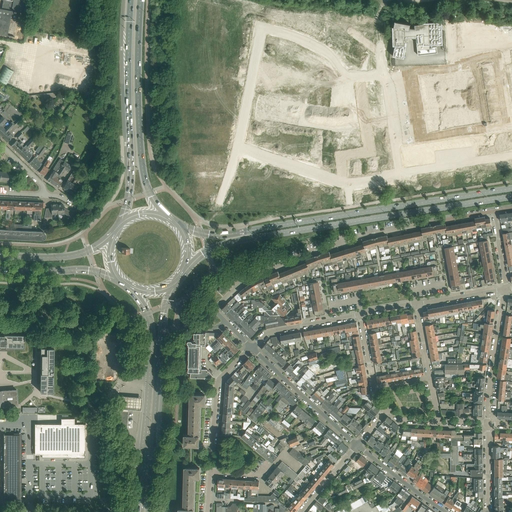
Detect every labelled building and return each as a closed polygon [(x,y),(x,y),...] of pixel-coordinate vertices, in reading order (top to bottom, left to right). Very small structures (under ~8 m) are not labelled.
[(0,33),(7,35),(9,33),(11,18),(17,19),(26,6),(27,0),(25,0),(2,0),(2,8),(0,7),(0,33)] [(410,24),(395,21),(393,27),(392,27),(393,46),(395,46),(393,56),(404,58),(407,42),(408,38),(416,38),(418,55),(437,53),(436,46),(433,47),(432,45),(443,44),(442,22),(422,23),(422,24),(414,25),(415,28),(410,28),(410,24)] [(0,73),(0,80),(7,85),(14,72),(4,66),(0,73)] [(374,154),(343,159),(346,176),(393,168),(391,151),(379,80),(363,83),(374,154)] [(0,135),(2,137),(8,131),(13,125),(14,124),(12,122),(5,129),(3,128),(6,125),(5,124),(7,121),(2,116),(0,117),(0,135)] [(16,122),(13,125),(8,131),(2,137),(7,142),(13,135),(10,133),(19,125),(16,122)] [(191,130),(184,129),(185,136),(185,137),(186,137),(187,137),(186,137),(187,138),(188,143),(188,144),(189,145),(191,151),(192,152),(192,153),(194,157),(196,160),(196,161),(197,162),(199,164),(200,165),(200,166),(201,167),(202,168),(204,171),(205,172),(206,172),(207,173),(207,174),(208,174),(208,175),(211,177),(212,178),(213,179),(214,179),(214,180),(215,180),(218,182),(219,183),(218,184),(222,187),(226,174),(224,172),(223,172),(221,170),(220,170),(218,168),(215,166),(215,165),(213,163),(212,163),(210,160),(208,157),(206,154),(204,151),(202,148),(201,145),(201,144),(200,141),(199,141),(199,138),(199,137),(198,137),(198,138),(197,138),(196,138),(195,138),(195,137),(194,136),(194,135),(193,131),(191,130)] [(23,147),(18,153),(26,161),(32,155),(31,154),(32,152),(28,148),(29,148),(28,147),(32,143),(34,142),(35,140),(32,138),(31,139),(23,147)] [(11,146),(18,153),(23,147),(21,146),(23,144),(20,141),(18,142),(16,140),(11,146)] [(33,159),(29,163),(36,170),(41,164),(35,158),(38,155),(40,156),(46,147),(43,145),(42,146),(38,152),(37,153),(38,153),(36,155),(33,159)] [(47,180),(50,183),(55,176),(56,176),(58,173),(57,173),(64,161),(60,158),(50,173),(51,173),(47,180)] [(47,159),(39,172),(44,175),(48,168),(46,167),(50,161),(50,160),(49,159),(49,160),(47,159)] [(50,183),(58,187),(63,180),(60,178),(65,170),(68,172),(71,166),(64,161),(57,173),(58,173),(56,176),(55,176),(50,183)] [(0,171),(0,180),(8,181),(12,182),(12,179),(14,178),(14,176),(13,175),(9,175),(9,172),(0,171)] [(63,187),(68,190),(72,183),(70,182),(75,173),(72,172),(63,187)] [(78,175),(72,183),(68,190),(73,193),(75,190),(77,187),(75,185),(80,177),(78,175)] [(6,209),(15,209),(15,201),(7,201),(6,209)] [(15,209),(23,210),(24,202),(15,201),(15,209)] [(32,214),(32,210),(32,202),(24,202),(23,210),(27,210),(27,213),(32,214)] [(33,220),(40,221),(41,207),(42,203),(32,202),(32,210),(34,210),(34,214),(33,220)] [(58,214),(57,204),(51,205),(51,208),(46,208),(44,217),(44,218),(52,217),(52,214),(58,213),(58,214)] [(57,204),(58,214),(64,213),(70,217),(74,211),(70,209),(69,211),(64,208),(63,205),(62,205),(62,204),(57,205),(57,204)] [(506,213),(499,214),(500,216),(500,221),(503,221),(504,224),(505,224),(505,225),(506,228),(502,228),(503,232),(509,231),(508,226),(507,220),(506,213)] [(440,225),(433,226),(434,233),(436,233),(437,236),(442,235),(441,232),(440,225)] [(432,233),(433,233),(434,233),(433,226),(432,226),(426,227),(427,234),(428,238),(429,241),(434,240),(432,233)] [(0,237),(41,240),(42,240),(43,240),(43,239),(44,239),(45,239),(45,238),(45,237),(46,236),(45,235),(45,234),(45,233),(44,233),(44,232),(43,232),(43,231),(42,231),(41,231),(0,229),(0,237)] [(511,232),(503,234),(504,240),(510,239),(511,238),(511,232)] [(377,238),(375,238),(376,245),(378,245),(379,248),(384,247),(382,237),(377,238)] [(374,246),(376,245),(375,238),(373,239),(367,240),(370,250),(375,249),(374,246)] [(177,242),(164,245),(165,250),(178,247),(177,242)] [(343,264),(342,261),(339,251),(335,253),(337,262),(338,263),(338,265),(343,264)] [(333,264),(329,252),(324,253),(327,263),(328,266),(333,264)] [(338,263),(337,262),(335,253),(330,254),(329,253),(329,252),(333,264),(338,263)] [(327,263),(324,253),(319,255),(317,256),(320,262),(322,261),(322,265),(327,263)] [(314,268),(318,266),(318,263),(319,263),(320,262),(317,256),(316,256),(314,257),(310,258),(314,268)] [(122,261),(124,265),(132,261),(129,257),(122,261)] [(306,260),(305,260),(306,263),(307,262),(310,270),(314,268),(310,258),(306,260)] [(306,263),(302,264),(306,274),(311,272),(310,270),(307,262),(306,263)] [(301,276),(306,274),(302,264),(297,266),(301,276)] [(297,266),(293,268),(296,278),(301,276),(297,266)] [(292,280),(296,278),(293,268),(288,270),(292,280)] [(288,270),(283,272),(287,281),(292,280),(288,270)] [(383,275),(382,275),(383,284),(387,283),(387,284),(390,283),(389,274),(388,270),(385,271),(385,272),(383,273),(383,275)] [(278,271),(273,273),(277,283),(281,281),(282,281),(279,274),(278,271)] [(283,272),(279,274),(282,281),(281,281),(282,283),(283,283),(287,281),(283,272)] [(273,273),(268,275),(273,287),(272,285),(277,283),(273,273)] [(377,273),(374,274),(375,276),(376,286),(380,285),(383,284),(382,275),(380,275),(380,273),(377,274),(377,273)] [(352,290),(355,290),(353,280),(350,281),(349,274),(347,275),(348,279),(350,290),(351,290),(352,290)] [(273,287),(268,275),(269,278),(265,279),(269,289),(273,287)] [(336,276),(337,279),(337,281),(339,292),(341,292),(344,292),(343,282),(339,283),(339,280),(338,276),(336,276)] [(481,280),(481,281),(482,286),(488,285),(492,284),(492,283),(495,282),(495,281),(496,281),(495,277),(486,279),(481,280)] [(256,280),(260,288),(263,287),(265,291),(268,290),(263,278),(260,279),(259,279),(257,280),(256,280)] [(332,286),(332,290),(334,289),(334,293),(335,293),(336,293),(339,293),(339,292),(337,281),(337,279),(331,280),(332,286)] [(260,288),(256,280),(256,281),(253,282),(250,284),(255,291),(259,289),(260,288)] [(451,285),(451,289),(452,289),(452,290),(456,290),(456,291),(460,290),(466,289),(465,283),(460,284),(451,285)] [(255,292),(255,291),(250,284),(247,286),(244,288),(247,293),(251,291),(253,294),(255,292)] [(249,293),(247,293),(244,288),(242,289),(241,291),(239,292),(237,294),(241,298),(243,297),(245,295),(247,296),(251,296),(249,293)] [(270,315),(279,315),(283,319),(288,324),(303,322),(303,321),(302,321),(300,308),(298,308),(298,312),(295,313),(295,315),(288,317),(286,314),(292,308),(290,306),(280,294),(272,297),(271,298),(276,304),(272,307),(275,310),(265,310),(266,311),(270,315)] [(221,309),(225,313),(232,307),(230,306),(235,301),(233,298),(221,309)] [(491,298),(477,300),(479,311),(481,312),(483,309),(482,302),(488,301),(488,304),(491,302),(493,300),(491,298)] [(237,301),(232,307),(225,313),(229,317),(235,310),(234,309),(240,304),(237,301)] [(233,321),(240,315),(246,309),(244,306),(238,313),(236,311),(235,310),(229,317),(233,321)] [(246,309),(233,321),(237,325),(243,318),(250,312),(246,309)] [(310,316),(310,317),(316,316),(320,315),(320,314),(324,313),(323,312),(324,312),(323,309),(309,311),(310,316)] [(407,313),(399,314),(402,326),(403,334),(406,333),(404,323),(408,322),(407,315),(407,313)] [(243,318),(237,325),(241,329),(247,322),(252,317),(250,315),(245,320),(243,318)] [(259,320),(258,321),(261,323),(265,323),(266,329),(268,328),(279,326),(278,319),(283,319),(279,315),(270,315),(264,316),(263,316),(261,316),(261,320),(259,320)] [(390,316),(391,324),(392,324),(393,323),(393,326),(395,326),(396,331),(398,331),(395,315),(390,316)] [(383,317),(384,325),(391,324),(390,316),(383,317)] [(247,322),(241,329),(245,333),(258,321),(256,318),(249,325),(247,323),(247,322)] [(258,321),(245,333),(250,338),(256,332),(254,330),(261,323),(258,321)] [(357,322),(345,324),(346,332),(347,336),(359,334),(357,322)] [(473,326),(473,329),(483,331),(483,333),(491,334),(492,329),(477,326),(474,326),(473,326)] [(191,340),(189,340),(188,358),(190,359),(190,361),(188,361),(190,361),(190,363),(188,363),(188,367),(190,367),(189,369),(188,369),(188,372),(192,372),(192,374),(190,374),(190,377),(204,378),(204,377),(207,377),(207,378),(210,378),(213,375),(209,371),(207,371),(207,369),(201,369),(201,372),(199,372),(200,345),(194,344),(194,343),(201,344),(201,347),(205,347),(205,342),(206,332),(194,332),(194,337),(191,337),(191,340)] [(301,332),(294,333),(295,341),(302,340),(301,332)] [(219,341),(212,348),(214,350),(226,337),(222,333),(217,338),(219,341)] [(294,333),(287,335),(288,342),(295,341),(294,333)] [(0,349),(0,350),(0,348),(5,348),(5,350),(13,350),(13,347),(14,348),(24,348),(24,335),(0,334),(0,349)] [(280,336),(277,336),(279,345),(281,345),(282,344),(282,343),(288,342),(287,335),(280,336)] [(226,337),(214,350),(216,352),(220,348),(221,349),(224,346),(227,343),(228,344),(231,341),(230,341),(226,337)] [(226,348),(222,353),(224,355),(234,345),(231,341),(228,344),(227,343),(224,346),(225,347),(226,348)] [(266,353),(271,348),(266,343),(261,349),(266,353)] [(233,355),(239,349),(234,345),(224,355),(222,356),(220,359),(222,362),(224,364),(227,361),(225,359),(231,353),(233,355)] [(316,353),(308,356),(310,361),(315,359),(319,358),(341,351),(340,349),(339,346),(327,349),(328,353),(325,353),(321,354),(317,356),(316,353)] [(38,356),(38,369),(40,369),(40,392),(53,392),(54,348),(41,347),(40,356),(38,356)] [(266,353),(271,358),(276,353),(271,348),(266,353)] [(471,348),(470,351),(472,351),(474,352),(474,354),(480,355),(480,356),(488,357),(489,351),(474,348),(471,348)] [(271,358),(276,363),(281,357),(276,353),(271,358)] [(217,354),(214,357),(211,358),(217,366),(222,362),(220,359),(217,354)] [(487,362),(488,357),(480,356),(474,355),(472,354),(470,364),(485,364),(485,362),(487,362)] [(276,363),(281,368),(281,367),(286,362),(281,357),(276,363)] [(241,371),(240,372),(241,373),(252,362),(248,359),(242,365),(243,365),(244,366),(240,370),(241,371)] [(284,370),(289,375),(300,364),(301,362),(298,360),(292,367),(289,365),(284,370)] [(241,373),(239,375),(242,378),(247,373),(246,372),(248,370),(250,371),(252,368),(253,369),(255,367),(254,366),(255,365),(252,362),(241,373)] [(339,363),(322,367),(323,374),(335,370),(341,369),(339,363)] [(358,367),(348,369),(349,372),(354,371),(365,369),(364,363),(358,364),(357,365),(358,367)] [(289,375),(293,379),(298,373),(296,371),(302,365),(300,364),(289,375)] [(459,364),(457,364),(456,364),(448,364),(443,364),(443,369),(445,369),(445,370),(445,373),(445,374),(457,373),(457,369),(464,369),(464,364),(462,364),(459,364)] [(260,365),(259,367),(255,371),(258,374),(255,377),(251,373),(246,381),(245,382),(242,386),(247,389),(248,387),(253,380),(255,382),(254,383),(255,384),(263,374),(262,373),(266,372),(267,371),(266,370),(260,365)] [(396,366),(393,367),(393,370),(394,373),(395,380),(401,379),(400,372),(399,371),(397,371),(396,366)] [(293,379),(296,382),(308,370),(306,368),(300,375),(298,373),(293,379)] [(338,376),(338,380),(347,378),(346,372),(345,370),(344,368),(336,370),(337,376),(338,376)] [(309,369),(308,370),(296,382),(300,385),(306,380),(309,379),(314,374),(309,369)] [(257,385),(263,379),(266,381),(269,378),(272,375),(267,371),(266,372),(262,373),(263,374),(255,384),(257,385)] [(238,382),(239,383),(240,382),(243,379),(239,375),(237,377),(234,374),(231,376),(238,383),(238,382)] [(351,378),(349,378),(350,384),(356,383),(367,381),(366,375),(366,374),(360,375),(361,376),(357,377),(358,379),(351,380),(351,378)] [(226,382),(234,386),(235,386),(236,385),(237,384),(238,383),(231,376),(230,377),(229,378),(226,382)] [(270,390),(275,384),(269,378),(266,381),(266,383),(259,391),(257,394),(255,396),(258,399),(260,397),(268,388),(270,390)] [(300,385),(305,390),(312,382),(309,379),(306,380),(300,385)] [(276,390),(278,392),(279,394),(285,387),(279,381),(276,385),(273,388),(276,390)] [(316,381),(312,382),(305,390),(310,394),(315,388),(313,387),(317,382),(316,381)] [(360,388),(359,388),(359,391),(362,390),(362,394),(369,393),(368,386),(361,387),(361,388),(360,388)] [(285,387),(279,394),(280,395),(276,400),(278,402),(288,390),(285,387)] [(311,396),(316,400),(323,392),(321,390),(321,389),(319,387),(311,396)] [(320,404),(326,398),(325,398),(324,396),(325,395),(329,391),(326,389),(323,392),(316,400),(320,404)] [(0,405),(17,404),(16,390),(13,390),(5,390),(5,391),(5,393),(0,393),(0,405)] [(288,390),(278,402),(274,406),(280,412),(287,404),(287,405),(290,402),(293,405),(295,403),(298,400),(288,390)] [(357,392),(355,393),(356,394),(358,397),(366,399),(368,400),(371,403),(369,393),(362,394),(361,394),(361,393),(358,394),(357,392)] [(326,398),(320,404),(324,407),(335,395),(332,393),(327,399),(326,398)] [(324,407),(327,410),(332,404),(331,403),(339,395),(337,393),(335,395),(324,407)] [(190,405),(198,405),(205,405),(205,395),(201,395),(194,394),(194,395),(190,394),(189,401),(190,401),(190,405)] [(120,404),(120,408),(128,408),(142,409),(143,396),(121,395),(120,404)] [(251,402),(243,411),(244,412),(245,413),(252,404),(254,405),(257,402),(256,401),(258,399),(255,396),(251,402)] [(266,409),(270,404),(274,399),(270,396),(265,402),(262,400),(253,411),(249,416),(255,421),(266,409)] [(352,401),(347,406),(349,408),(349,407),(356,399),(355,397),(352,401)] [(332,404),(327,410),(330,413),(341,401),(339,399),(334,405),(332,404)] [(248,400),(243,408),(241,410),(243,412),(244,412),(243,411),(251,402),(248,400)] [(368,400),(365,404),(371,408),(377,413),(380,410),(371,403),(368,400)] [(341,401),(330,413),(333,416),(339,410),(338,409),(343,403),(341,401)] [(118,410),(119,408),(119,403),(116,403),(114,403),(113,415),(115,415),(118,415),(117,420),(123,430),(124,431),(125,431),(126,431),(126,430),(127,430),(127,429),(127,421),(128,411),(118,410)] [(189,420),(199,420),(199,417),(200,417),(200,409),(198,409),(198,405),(190,405),(190,408),(189,408),(189,416),(189,420)] [(297,417),(298,416),(303,410),(297,405),(291,413),(297,417)] [(339,410),(333,416),(338,420),(339,419),(349,408),(347,406),(343,410),(341,412),(339,410)] [(349,408),(339,419),(347,425),(352,419),(346,415),(347,413),(356,414),(361,408),(349,407),(349,408)] [(371,408),(368,411),(368,412),(374,416),(377,413),(371,408)] [(303,410),(298,416),(302,420),(301,421),(303,423),(310,416),(303,410)] [(310,416),(303,423),(298,426),(301,429),(305,425),(306,426),(308,424),(313,429),(315,427),(318,423),(310,416)] [(389,427),(392,423),(393,421),(387,416),(382,422),(388,427),(389,427)] [(272,417),(268,422),(280,432),(284,428),(284,427),(281,424),(280,423),(275,420),(272,417)] [(35,424),(35,429),(35,430),(35,435),(35,441),(35,442),(35,448),(35,454),(38,454),(41,454),(41,457),(70,457),(70,454),(74,454),(80,454),(81,454),(81,435),(81,430),(84,430),(85,430),(84,430),(84,429),(84,424),(85,424),(84,424),(80,424),(74,424),(74,418),(68,418),(67,418),(61,418),(61,419),(67,419),(67,424),(64,424),(64,423),(64,424),(61,424),(55,424),(54,424),(48,424),(42,424),(41,424),(37,424),(35,424)] [(347,425),(352,430),(359,423),(360,421),(358,419),(356,421),(353,418),(352,419),(347,425)] [(189,435),(199,435),(199,432),(199,424),(199,420),(189,420),(189,424),(189,432),(189,435)] [(320,435),(326,428),(319,421),(318,423),(315,427),(313,429),(320,435)] [(362,426),(359,423),(352,430),(358,435),(368,423),(366,421),(362,426)] [(393,421),(392,423),(389,427),(392,429),(390,431),(392,434),(399,426),(393,421)] [(403,428),(403,430),(402,434),(402,436),(409,436),(410,435),(411,435),(411,428),(410,428),(403,428)] [(253,433),(248,429),(241,437),(246,441),(253,433)] [(322,445),(333,432),(329,429),(323,436),(325,437),(320,443),(322,445)] [(464,438),(482,438),(482,430),(479,430),(477,430),(477,432),(474,432),(474,435),(464,435),(456,435),(456,432),(456,430),(452,430),(451,437),(451,438),(464,438)] [(336,434),(333,432),(322,445),(323,446),(329,440),(330,441),(336,434)] [(4,433),(3,433),(3,503),(4,503),(4,502),(17,502),(19,502),(19,449),(19,434),(4,434),(4,433)] [(255,435),(253,433),(246,441),(251,445),(257,438),(259,436),(257,435),(255,435)] [(331,442),(327,448),(328,449),(339,437),(336,434),(330,441),(331,442)] [(199,435),(189,435),(184,435),(184,445),(188,446),(195,446),(199,446),(199,435)] [(259,436),(257,438),(251,445),(256,449),(262,442),(264,440),(259,436)] [(289,448),(292,447),(300,443),(297,436),(289,439),(288,436),(279,440),(281,441),(286,445),(289,448)] [(373,446),(377,441),(374,439),(375,438),(371,436),(367,442),(373,446)] [(339,437),(328,449),(330,451),(333,448),(335,449),(336,448),(341,442),(343,440),(340,438),(339,437)] [(379,452),(384,445),(378,440),(377,441),(373,446),(373,447),(376,449),(379,452)] [(263,441),(256,449),(261,454),(267,447),(265,445),(265,444),(263,441)] [(348,448),(341,442),(336,448),(340,451),(338,453),(342,456),(348,448)] [(387,462),(392,456),(390,454),(395,448),(395,447),(397,443),(396,442),(393,446),(392,448),(385,456),(383,459),(387,462)] [(386,443),(384,445),(379,452),(382,454),(383,454),(385,455),(385,456),(392,448),(386,443)] [(269,444),(267,447),(261,454),(266,458),(272,451),(274,448),(269,444)] [(492,458),(494,458),(503,458),(503,454),(500,454),(500,451),(508,451),(508,448),(500,448),(500,446),(494,446),(492,446),(492,458)] [(266,458),(272,462),(278,455),(272,451),(266,458)] [(392,456),(387,462),(392,466),(394,468),(399,461),(398,460),(400,457),(395,453),(393,456),(392,456)] [(482,463),(482,461),(482,453),(474,453),(463,454),(463,456),(466,456),(466,458),(474,458),(474,464),(482,463)] [(327,456),(335,463),(338,460),(330,454),(327,456)] [(356,454),(352,459),(355,461),(356,461),(362,467),(367,461),(361,455),(360,457),(359,456),(357,454),(356,454)] [(394,468),(397,470),(402,464),(400,463),(406,457),(404,455),(404,456),(403,455),(399,461),(394,468)] [(403,465),(402,464),(397,470),(400,473),(405,467),(409,460),(410,460),(409,459),(408,458),(403,465)] [(325,461),(323,463),(330,469),(334,465),(328,460),(326,462),(325,461)] [(405,467),(400,473),(404,476),(407,473),(412,466),(413,464),(411,463),(411,462),(409,460),(405,467)] [(413,467),(412,466),(407,473),(410,475),(421,461),(418,460),(413,467)] [(422,463),(421,461),(410,475),(414,478),(421,467),(420,466),(422,463)] [(320,468),(321,469),(327,474),(330,469),(323,463),(322,465),(320,468)] [(371,464),(366,471),(371,474),(368,477),(372,480),(380,470),(379,470),(378,469),(371,464)] [(307,465),(305,466),(302,470),(306,473),(310,469),(311,468),(307,465)] [(284,472),(282,470),(280,469),(277,467),(273,472),(280,477),(284,472)] [(184,478),(194,479),(199,479),(199,468),(196,468),(188,468),(184,468),(184,474),(184,478)] [(314,471),(316,472),(323,478),(327,474),(321,469),(320,468),(318,470),(316,469),(314,471)] [(302,470),(298,475),(298,476),(301,478),(302,479),(306,473),(302,470)] [(315,475),(313,479),(318,483),(323,478),(316,472),(314,471),(314,470),(312,472),(314,474),(315,475)] [(380,470),(372,480),(381,487),(384,486),(393,481),(392,481),(386,476),(387,476),(380,470)] [(412,482),(415,484),(420,477),(422,472),(421,471),(418,475),(417,475),(412,482)] [(273,472),(269,476),(277,483),(276,482),(280,477),(273,472)] [(424,480),(422,478),(425,474),(422,472),(420,477),(415,484),(416,485),(417,485),(419,487),(424,480)] [(273,488),(277,483),(269,476),(265,482),(273,488)] [(184,493),(194,494),(194,490),(194,482),(194,479),(184,478),(184,482),(183,490),(184,490),(184,493)] [(365,483),(362,478),(354,482),(356,488),(365,483)] [(422,489),(427,482),(429,480),(425,478),(424,480),(419,487),(421,488),(422,489)] [(304,481),(307,483),(314,489),(318,483),(313,479),(310,482),(309,481),(306,479),(304,481)] [(392,490),(396,493),(401,486),(393,481),(384,486),(381,487),(379,488),(381,492),(383,490),(385,489),(388,487),(392,490)] [(350,482),(344,485),(345,486),(348,492),(354,489),(351,483),(350,482)] [(427,482),(422,489),(427,493),(432,486),(427,482)] [(303,488),(304,489),(310,493),(314,489),(307,483),(303,488)] [(429,494),(438,500),(443,492),(445,489),(436,483),(429,494)] [(334,492),(335,492),(337,497),(348,492),(345,486),(334,492)] [(300,493),(306,498),(310,493),(304,489),(303,488),(301,490),(299,492),(300,493)] [(394,506),(396,504),(406,491),(402,488),(397,494),(396,497),(397,498),(395,501),(393,503),(389,506),(390,508),(390,509),(394,506)] [(438,500),(441,502),(442,502),(446,495),(447,495),(449,491),(447,489),(444,493),(443,492),(438,500)] [(302,503),(295,496),(290,492),(287,490),(285,493),(292,499),(291,501),(292,502),(291,503),(298,508),(302,503)] [(410,493),(406,491),(396,504),(397,505),(398,504),(399,505),(403,499),(405,500),(409,494),(410,493)] [(451,509),(455,502),(457,500),(459,497),(458,496),(458,492),(456,495),(455,494),(453,497),(452,500),(448,497),(444,504),(451,509)] [(457,500),(455,502),(451,509),(456,511),(459,511),(463,507),(460,505),(461,503),(463,500),(461,498),(463,496),(458,492),(458,496),(459,497),(457,500)] [(183,508),(193,509),(193,505),(194,505),(194,497),(194,494),(184,493),(184,497),(183,497),(183,505),(183,508)] [(297,494),(295,496),(302,503),(306,498),(300,493),(298,495),(297,494)] [(420,502),(412,496),(403,510),(405,511),(409,506),(415,509),(420,502)] [(466,506),(462,511),(468,511),(476,501),(476,500),(479,497),(476,497),(473,500),(468,507),(466,506)] [(286,507),(277,499),(275,502),(280,506),(284,509),(286,507)] [(287,507),(289,508),(293,511),(294,511),(298,508),(291,503),(288,500),(286,502),(289,505),(287,507)] [(323,507),(316,501),(314,505),(317,507),(316,510),(321,511),(323,507)] [(476,501),(468,511),(474,511),(475,511),(478,507),(476,506),(478,503),(476,501)] [(415,509),(415,510),(417,511),(416,511),(423,511),(427,507),(422,503),(422,504),(420,503),(420,502),(415,509)] [(226,511),(227,507),(223,506),(223,503),(217,503),(216,507),(217,507),(216,511),(226,511)] [(237,511),(238,504),(233,503),(231,506),(227,507),(226,511),(237,511)]
